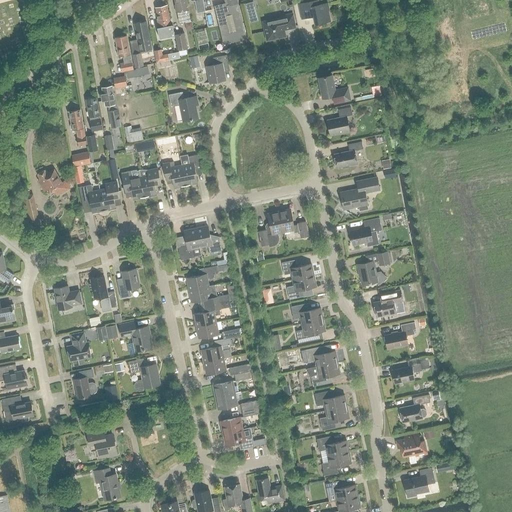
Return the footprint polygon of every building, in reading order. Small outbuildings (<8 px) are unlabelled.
[(190,20),(186,0),(174,0),(175,4),(175,5),(176,11),(180,11),(182,22),(190,20)] [(191,0),(192,0),(191,0),(193,0),(194,1),(195,1),(197,13),(205,11),(202,0),(191,0)] [(246,39),(237,0),(224,0),(225,4),(215,6),(224,45),(246,39)] [(313,17),(315,25),(330,22),(328,11),(329,11),(327,4),(319,5),(318,0),(299,4),(302,19),(313,17)] [(158,8),(156,8),(156,10),(158,19),(157,19),(158,25),(163,24),(164,27),(157,28),(160,39),(175,36),(173,25),(167,26),(166,24),(170,23),(167,6),(158,8)] [(264,23),(267,40),(285,36),(283,29),(286,29),(295,27),(292,15),(281,17),(281,19),(264,23)] [(137,39),(130,41),(134,67),(136,67),(142,66),(143,66),(140,53),(142,49),(151,48),(149,38),(146,21),(135,23),(136,33),(136,34),(137,39)] [(175,34),(178,49),(187,48),(184,32),(175,34)] [(130,54),(126,36),(115,38),(118,51),(116,52),(117,54),(118,55),(119,56),(123,56),(124,63),(120,64),(122,72),(134,69),(132,61),(131,62),(130,54)] [(161,49),(155,51),(157,62),(169,60),(168,54),(162,55),(161,49)] [(204,84),(225,79),(222,68),(229,67),(226,55),(213,58),(214,65),(207,66),(210,82),(204,83),(204,84)] [(115,88),(127,86),(125,76),(113,78),(115,88)] [(335,91),(333,80),(332,76),(318,79),(322,99),(333,97),(334,104),(350,101),(348,88),(335,91)] [(372,86),(374,96),(381,95),(380,85),(372,86)] [(103,94),(100,94),(102,102),(105,101),(106,107),(109,106),(111,121),(112,128),(121,126),(114,93),(113,94),(112,86),(102,88),(103,94)] [(191,120),(192,120),(198,119),(196,105),(198,105),(197,96),(184,99),(182,92),(169,95),(171,106),(179,105),(183,121),(177,122),(177,123),(191,120)] [(102,130),(96,98),(86,100),(89,112),(87,113),(88,115),(89,116),(90,121),(92,132),(102,130)] [(351,107),(338,110),(340,118),(327,120),(330,136),(350,132),(347,117),(352,115),(351,107)] [(83,129),(80,110),(70,112),(72,124),(71,124),(72,128),(73,128),(73,130),(77,130),(79,138),(77,138),(79,146),(87,145),(86,136),(85,137),(84,129),(83,129)] [(203,140),(202,133),(193,135),(195,141),(203,140)] [(110,134),(105,135),(107,150),(108,149),(110,160),(114,159),(110,134)] [(97,151),(95,135),(87,136),(89,152),(97,151)] [(349,167),(349,166),(357,164),(354,151),(363,149),(362,142),(348,145),(349,152),(334,155),(337,168),(342,167),(343,169),(349,167)] [(137,152),(145,151),(144,143),(135,144),(137,152)] [(89,152),(72,156),(74,167),(91,163),(89,152)] [(180,156),(182,165),(186,185),(192,184),(192,185),(198,184),(195,170),(201,169),(198,154),(188,157),(188,155),(180,156)] [(391,168),(389,159),(381,161),(383,170),(391,168)] [(173,162),(163,164),(166,177),(167,182),(173,181),(173,183),(174,189),(180,187),(180,186),(186,185),(182,165),(174,167),(173,162)] [(83,177),(81,166),(73,168),(76,178),(83,177)] [(117,167),(109,168),(111,180),(119,179),(117,167)] [(147,170),(139,170),(145,196),(150,195),(151,196),(157,195),(155,186),(161,185),(160,181),(157,168),(147,170)] [(40,178),(37,179),(45,192),(52,188),(56,196),(70,189),(65,180),(61,182),(54,169),(47,173),(45,170),(37,175),(40,178)] [(384,171),(385,179),(396,177),(394,169),(384,171)] [(132,171),(121,173),(124,188),(125,193),(131,191),(132,197),(133,200),(139,199),(139,198),(145,196),(139,170),(139,171),(136,171),(136,170),(132,171)] [(359,211),(368,209),(367,206),(368,206),(365,193),(380,190),(377,177),(357,182),(358,189),(342,193),(346,209),(358,207),(359,211)] [(107,189),(100,190),(104,210),(110,209),(110,210),(116,209),(115,205),(114,200),(120,199),(119,194),(117,182),(106,184),(107,189)] [(98,211),(104,210),(100,190),(93,192),(91,185),(79,187),(82,202),(90,200),(92,213),(98,212),(98,211)] [(41,229),(34,194),(24,196),(24,197),(22,197),(29,231),(32,230),(32,231),(41,229)] [(301,238),(309,237),(305,222),(298,223),(298,225),(294,226),(290,209),(279,212),(283,233),(294,230),(295,233),(299,232),(301,238)] [(278,234),(283,233),(279,212),(268,214),(270,227),(267,227),(266,229),(266,230),(259,232),(262,246),(269,245),(270,247),(272,247),(272,246),(274,246),(276,245),(277,244),(278,242),(279,240),(279,239),(278,237),(279,237),(278,234)] [(350,232),(353,245),(366,243),(367,247),(379,245),(377,232),(382,230),(379,218),(363,221),(365,229),(350,232)] [(196,229),(200,248),(208,246),(209,254),(222,251),(219,238),(210,239),(208,227),(196,229)] [(200,248),(196,229),(184,232),(186,245),(177,247),(180,261),(194,258),(194,257),(201,256),(200,248)] [(261,254),(261,252),(256,253),(258,262),(264,261),(263,254),(261,254)] [(388,252),(377,254),(380,265),(390,263),(388,252)] [(6,270),(2,254),(0,254),(0,278),(8,283),(13,275),(6,270)] [(314,276),(311,264),(297,267),(295,260),(282,263),(284,275),(292,274),(293,280),(314,276)] [(357,265),(359,273),(362,286),(377,282),(379,284),(378,284),(379,285),(386,279),(380,273),(376,274),(373,261),(357,265)] [(199,270),(201,276),(187,278),(189,290),(208,286),(207,279),(214,278),(213,273),(218,272),(217,266),(199,270)] [(130,290),(140,288),(136,269),(122,272),(124,284),(118,285),(120,299),(131,296),(130,290)] [(303,297),(302,290),(316,287),(314,276),(293,280),(294,286),(287,287),(289,300),(303,297)] [(117,307),(114,291),(107,293),(104,277),(90,280),(91,283),(88,284),(90,292),(93,291),(94,299),(102,298),(102,300),(101,302),(103,312),(103,311),(111,310),(111,308),(117,307)] [(208,286),(189,290),(192,302),(205,300),(206,306),(230,301),(229,294),(217,297),(214,285),(208,286)] [(79,290),(72,292),(72,293),(70,293),(68,286),(54,289),(59,310),(59,308),(71,306),(72,308),(72,306),(82,304),(79,290)] [(274,303),(271,288),(262,290),(265,304),(274,303)] [(381,301),(373,303),(377,318),(396,314),(394,305),(403,303),(400,290),(384,294),(379,295),(381,301)] [(207,311),(194,314),(197,326),(216,322),(214,316),(220,314),(219,309),(231,307),(230,301),(206,306),(207,311)] [(323,320),(320,308),(306,311),(305,304),(291,307),(293,319),(301,318),(302,324),(323,320)] [(0,323),(15,320),(12,306),(0,308),(0,323)] [(311,334),(325,331),(323,320),(302,324),(303,330),(296,332),(299,344),(312,341),(311,334)] [(132,334),(134,343),(127,344),(129,355),(136,353),(136,351),(152,348),(148,326),(136,329),(134,321),(119,325),(121,337),(132,334)] [(216,322),(197,326),(199,338),(218,334),(216,322)] [(387,349),(408,345),(406,336),(414,335),(413,330),(416,330),(414,323),(401,325),(402,332),(385,336),(387,349)] [(118,337),(116,325),(105,327),(108,339),(118,337)] [(105,326),(97,328),(99,340),(108,339),(105,326)] [(223,340),(230,338),(241,336),(239,329),(222,333),(223,340)] [(0,344),(2,353),(21,349),(18,336),(5,338),(4,332),(0,333),(0,344)] [(70,361),(91,357),(88,342),(86,343),(84,332),(71,335),(72,341),(73,341),(74,345),(67,347),(70,361)] [(205,362),(223,358),(231,357),(229,349),(226,350),(225,346),(231,345),(230,338),(223,340),(215,342),(216,348),(202,351),(205,362)] [(337,363),(335,351),(320,354),(319,347),(305,350),(308,362),(315,361),(317,367),(337,363)] [(107,350),(100,352),(103,363),(110,361),(107,350)] [(276,354),(274,354),(276,363),(278,363),(282,362),(281,353),(276,354)] [(395,384),(413,380),(414,380),(413,372),(422,370),(421,369),(429,368),(427,357),(419,359),(419,358),(407,360),(409,367),(392,371),(392,370),(395,384)] [(223,358),(205,362),(207,375),(226,371),(223,358)] [(143,359),(128,362),(131,374),(141,372),(143,380),(142,380),(137,381),(135,385),(136,388),(139,391),(142,390),(144,388),(160,385),(156,364),(145,366),(143,359)] [(124,370),(123,362),(115,364),(116,372),(124,370)] [(340,374),(337,363),(317,367),(307,369),(306,369),(310,377),(311,377),(313,387),(327,384),(325,377),(340,374)] [(113,371),(112,364),(103,366),(104,373),(113,371)] [(232,374),(251,370),(250,364),(230,368),(232,374)] [(0,381),(6,380),(7,389),(27,385),(24,371),(11,373),(9,365),(0,367),(0,381)] [(92,370),(80,373),(81,379),(74,380),(78,399),(91,396),(90,394),(94,393),(96,391),(96,389),(96,385),(94,384),(92,383),(88,384),(87,378),(93,376),(92,370)] [(250,372),(234,375),(236,381),(251,378),(250,372)] [(232,381),(213,385),(215,398),(235,394),(232,381)] [(106,387),(109,401),(119,399),(116,385),(106,387)] [(284,394),(285,394),(291,393),(289,385),(283,386),(282,387),(284,394)] [(346,407),(344,395),(330,398),(328,391),(315,394),(317,406),(325,405),(326,411),(346,407)] [(235,394),(215,398),(218,410),(237,405),(235,394)] [(403,423),(403,422),(421,418),(422,419),(422,418),(425,417),(426,415),(426,411),(423,409),(420,410),(419,405),(430,403),(428,395),(413,399),(414,406),(400,409),(400,408),(403,423)] [(33,416),(30,402),(19,404),(17,396),(2,399),(4,411),(6,421),(14,420),(22,418),(22,421),(23,422),(28,421),(29,420),(28,417),(33,416)] [(242,411),(258,408),(257,401),(241,404),(242,411)] [(334,421),(349,418),(346,407),(326,411),(327,417),(320,419),(322,431),(336,428),(334,421)] [(258,408),(242,411),(244,417),(260,414),(258,408)] [(240,417),(221,422),(223,434),(242,430),(240,417)] [(242,430),(223,434),(226,446),(239,443),(240,450),(254,447),(250,428),(242,430)] [(103,429),(86,433),(90,453),(97,451),(98,459),(107,457),(107,459),(117,457),(113,435),(104,437),(103,429)] [(434,438),(433,430),(424,432),(425,440),(434,438)] [(398,448),(401,448),(403,457),(415,455),(416,457),(427,454),(424,441),(420,442),(418,434),(404,437),(405,439),(396,441),(398,448)] [(349,452),(346,441),(332,444),(331,437),(317,439),(319,452),(327,450),(328,456),(349,452)] [(337,466),(351,463),(349,452),(328,456),(329,462),(322,464),(324,476),(338,473),(337,466)] [(455,468),(454,461),(450,462),(441,464),(442,470),(455,468)] [(101,482),(105,500),(120,497),(116,475),(110,476),(109,468),(94,472),(96,483),(101,482)] [(428,491),(427,485),(435,483),(432,468),(419,471),(421,477),(404,481),(408,497),(417,496),(416,494),(428,491)] [(284,500),(281,486),(270,488),(268,478),(256,481),(259,493),(256,493),(258,501),(268,499),(269,503),(284,500)] [(339,481),(325,484),(328,496),(329,502),(337,501),(358,496),(355,485),(341,488),(339,481)] [(227,499),(223,500),(225,510),(229,509),(228,507),(241,504),(242,511),(252,511),(250,499),(243,500),(240,484),(225,488),(227,499)] [(213,511),(220,511),(219,505),(212,506),(209,491),(194,494),(196,500),(193,500),(192,503),(193,507),(195,509),(197,508),(198,511),(205,511),(213,510),(213,511)] [(10,511),(7,495),(0,496),(0,511),(10,511)] [(343,511),(344,511),(360,508),(358,496),(337,501),(339,511),(334,511),(343,511)] [(186,511),(186,507),(179,508),(178,503),(166,506),(166,505),(161,506),(162,511),(186,511)]
